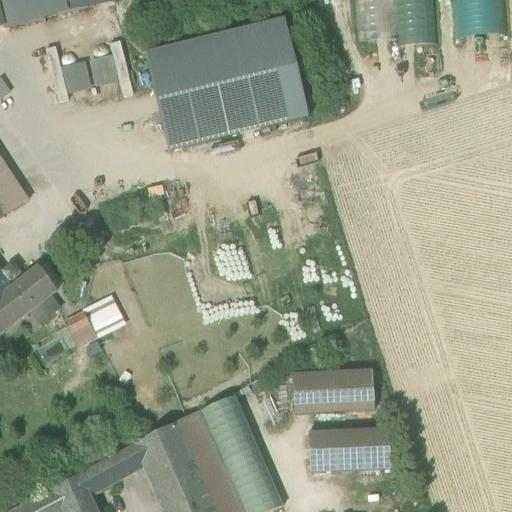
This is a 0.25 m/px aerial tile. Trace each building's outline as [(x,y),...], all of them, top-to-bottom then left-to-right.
[(112,0),(1,0),(9,29),(114,4),(112,0)] [(400,47),(438,45),(434,0),(357,0),(359,34),(385,33),(385,41),(400,40),(400,47)] [(144,57),(168,155),(308,120),(285,23),(144,57)] [(111,45),(114,61),(65,71),(60,48),(47,51),(58,103),(122,89),(124,98),(137,96),(125,42),(111,45)] [(0,160),(0,212),(4,219),(28,203),(0,160)] [(47,265),(39,271),(56,294),(64,287),(47,265)] [(0,338),(30,315),(51,299),(56,295),(56,294),(39,271),(38,270),(11,291),(0,299),(0,338)] [(0,299),(11,291),(0,275),(0,299)] [(51,299),(30,315),(39,326),(59,310),(51,299)] [(83,314),(84,316),(96,340),(97,341),(115,332),(101,304),(83,314)] [(64,326),(77,350),(96,340),(84,316),(64,326)] [(292,378),(294,418),(374,414),(372,374),(292,378)] [(277,511),(283,510),(257,450),(234,399),(201,414),(223,465),(243,511),(277,511)] [(240,511),(198,414),(177,426),(214,511),(240,511)] [(214,511),(177,426),(134,449),(144,470),(161,511),(214,511)] [(309,436),(310,476),(390,472),(389,432),(309,436)] [(134,449),(80,478),(90,500),(144,470),(134,449)] [(80,478),(53,493),(61,511),(95,511),(90,500),(80,478)] [(61,511),(53,493),(17,511),(61,511)]
